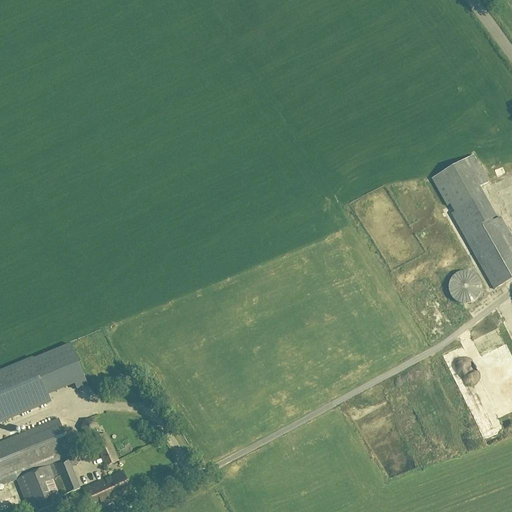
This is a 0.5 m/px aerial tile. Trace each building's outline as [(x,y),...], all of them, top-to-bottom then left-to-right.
[(435,95),(430,97),(434,107),(439,105),(435,95)] [(473,156),(431,180),(446,207),(449,205),(454,213),(451,215),(493,291),(511,280),(511,238),(500,218),(472,233),(455,202),(489,183),(473,156)] [(448,285),(448,291),(449,296),(452,300),(456,303),(462,305),(467,305),(472,303),(476,300),(479,296),(481,290),(481,285),(479,281),(476,277),(472,274),(467,272),(462,272),(457,274),(453,277),(450,281),(448,285)] [(407,295),(427,285),(425,281),(405,291),(407,295)] [(436,317),(439,315),(428,296),(425,299),(436,317)] [(414,309),(428,330),(432,327),(419,306),(414,309)] [(33,361),(0,374),(0,422),(50,401),(48,397),(33,361)] [(88,372),(83,375),(90,390),(96,387),(88,372)] [(0,488),(16,481),(28,511),(40,511),(62,503),(60,498),(80,490),(71,468),(77,465),(74,456),(58,419),(0,443),(0,488)] [(84,421),(81,428),(85,435),(94,435),(98,427),(93,420),(84,421)] [(106,467),(118,462),(106,435),(94,440),(106,467)] [(83,490),(93,511),(132,495),(123,473),(83,490)]
